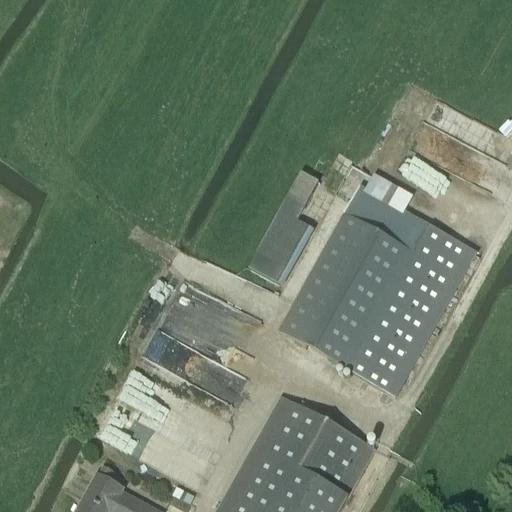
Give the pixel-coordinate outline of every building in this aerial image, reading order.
[(487,157),(499,135),(436,102),(428,118),(457,133),(442,162),(471,177),(477,167),(487,172),(493,160),(487,157)] [(396,400),(478,257),(361,192),(281,335),(396,400)] [(312,231),(281,214),(250,271),(280,288),(312,231)] [(232,371),(164,361),(168,335),(156,328),(139,358),(148,363),(170,366),(166,388),(165,390),(152,388),(146,385),(134,383),(132,401),(134,397),(158,411),(150,410),(167,419),(166,425),(191,439),(207,411),(185,398),(235,405),(241,395),(241,392),(248,380),(232,371)] [(342,511),(375,454),(281,401),(218,511),(342,511)] [(150,511),(121,496),(122,492),(98,479),(79,511),(150,511)] [(177,490),(172,499),(190,508),(194,499),(177,490)]
